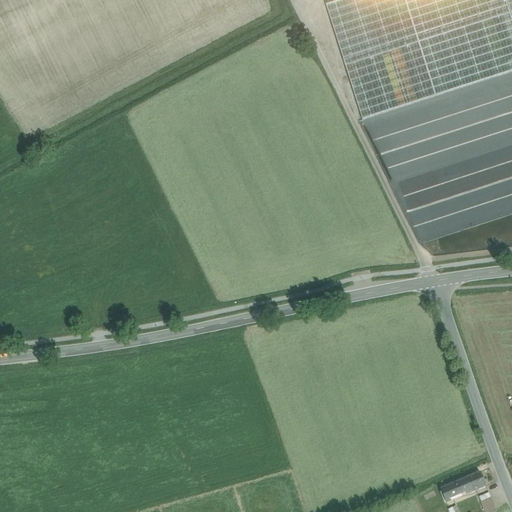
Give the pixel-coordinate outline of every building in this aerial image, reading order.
[(341,0),(326,5),(362,120),(511,71),(511,21),(505,0),(341,0)] [(471,476),(480,473),(478,468),(469,471),(471,476)] [(471,476),(466,479),(467,481),(471,490),(472,493),(486,487),(480,473),(471,476)] [(467,481),(445,490),(449,500),(471,490),(467,481)] [(489,493),(479,497),(481,502),(491,498),(489,493)] [(491,498),(481,502),(484,509),(494,505),(491,498)]
